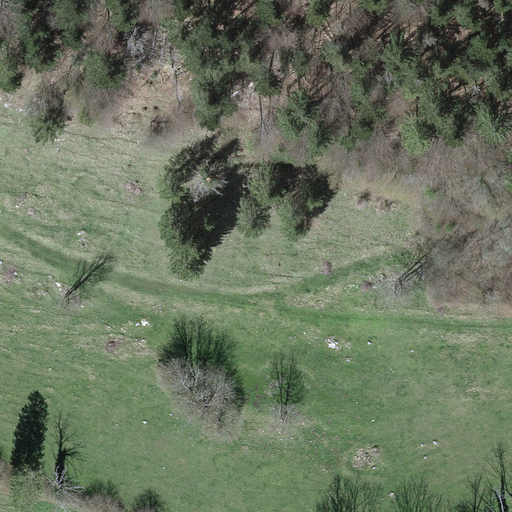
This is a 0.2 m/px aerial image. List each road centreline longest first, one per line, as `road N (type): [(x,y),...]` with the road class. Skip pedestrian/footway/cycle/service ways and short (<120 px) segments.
road 1 (track): [(0,231),(32,251),(135,287),(343,323),(511,327)]
road 2 (track): [(244,306),(511,205)]
